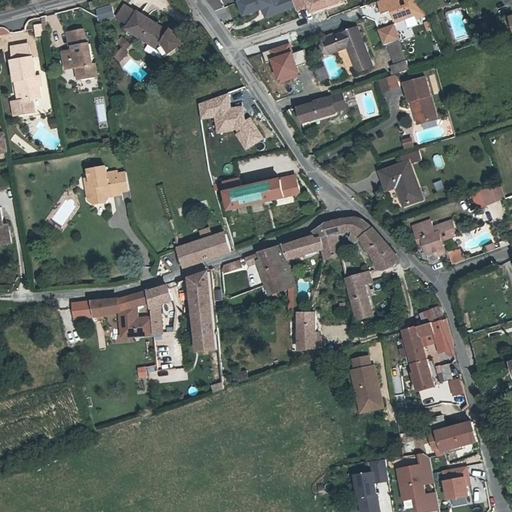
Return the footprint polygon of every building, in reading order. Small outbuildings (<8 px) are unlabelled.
[(265,17),(294,7),(291,0),(240,0),(236,1),(241,16),(261,9),(265,17)] [(293,0),(297,10),(307,7),(309,13),(344,2),(343,0),(293,0)] [(424,17),(417,0),(402,0),(404,5),(398,7),(395,0),(378,0),(376,1),(380,15),(389,12),(393,23),(412,17),(414,20),(424,17)] [(117,18),(127,24),(135,10),(126,4),(117,18)] [(99,20),(114,17),(111,6),(96,10),(99,20)] [(462,7),(446,11),(453,42),(469,38),(462,7)] [(127,24),(125,28),(157,48),(159,44),(168,31),(135,10),(127,24)] [(44,25),(36,26),(38,36),(46,34),(44,25)] [(338,49),(347,47),(355,71),(371,66),(358,26),(333,34),(329,37),(327,41),(330,47),(334,50),(338,49)] [(168,31),(159,44),(165,54),(182,44),(174,31),(170,28),(168,31)] [(3,29),(0,29),(0,37),(10,36),(9,30),(3,29)] [(70,32),(71,43),(75,42),(76,47),(72,48),(66,49),(68,60),(73,59),(75,67),(79,66),(82,78),(100,75),(97,62),(96,62),(92,42),(89,43),(86,29),(70,32)] [(399,40),(387,44),(395,66),(406,62),(399,40)] [(8,60),(12,81),(16,80),(21,99),(21,100),(30,98),(41,96),(39,85),(42,85),(39,72),(36,73),(33,55),(25,57),(23,43),(7,47),(10,60),(8,60)] [(291,54),(288,45),(263,53),(266,61),(269,60),(276,80),(299,72),(297,67),(310,63),(305,49),(291,54)] [(329,67),(319,69),(321,81),(331,80),(329,67)] [(380,81),(383,92),(398,88),(395,76),(394,76),(380,81)] [(407,85),(412,103),(416,102),(423,124),(439,119),(427,79),(407,85)] [(16,80),(12,81),(16,100),(21,99),(16,80)] [(230,108),(228,93),(199,104),(202,119),(214,117),(217,133),(235,129),(238,132),(236,134),(245,150),(263,139),(250,118),(245,121),(243,106),(230,108)] [(329,97),(329,98),(312,104),(312,105),(296,110),(300,124),(334,113),(333,112),(345,109),(340,94),(329,97)] [(21,100),(21,99),(16,100),(11,101),(13,114),(30,111),(32,108),(30,98),(21,100)] [(419,125),(423,124),(416,102),(412,103),(419,125)] [(0,152),(12,151),(9,132),(0,134),(0,152)] [(410,138),(402,141),(404,149),(413,146),(410,138)] [(421,151),(412,154),(415,164),(424,161),(421,151)] [(385,190),(397,186),(404,206),(422,199),(409,161),(379,171),(385,190)] [(87,168),(88,175),(90,183),(85,188),(87,198),(91,203),(104,201),(107,196),(106,192),(112,191),(113,195),(121,193),(118,171),(107,172),(106,165),(87,168)] [(216,190),(226,188),(232,210),(302,192),(296,175),(242,188),(240,179),(214,184),(216,190)] [(438,190),(446,188),(444,180),(436,183),(438,190)] [(491,205),(508,199),(503,185),(486,190),(491,205)] [(0,246),(16,244),(14,231),(9,232),(8,226),(5,208),(0,209),(0,246)] [(358,219),(342,220),(345,231),(356,230),(358,219)] [(364,219),(358,219),(356,230),(352,236),(359,240),(363,237),(375,229),(364,219)] [(421,241),(430,262),(439,258),(436,250),(445,247),(442,240),(457,233),(451,219),(428,229),(425,222),(413,227),(416,235),(416,236),(419,243),(421,241)] [(318,238),(337,233),(345,231),(342,220),(324,224),(315,231),(317,235),(318,238)] [(375,229),(363,237),(376,257),(379,267),(385,268),(395,265),(397,256),(392,248),(375,229)] [(311,237),(313,240),(316,249),(322,247),(326,257),(342,253),(337,233),(318,238),(317,235),(311,237)] [(233,253),(227,234),(180,248),(187,268),(233,253)] [(366,250),(370,248),(363,237),(359,240),(366,250)] [(313,240),(303,244),(306,252),(316,249),(313,240)] [(290,259),(306,252),(303,244),(302,241),(286,246),(290,259)] [(493,244),(485,247),(487,253),(495,250),(493,244)] [(290,288),(296,285),(284,247),(284,246),(259,255),(255,260),(258,263),(262,260),(267,270),(265,272),(272,296),(290,288)] [(347,276),(355,307),(370,303),(365,283),(374,281),(371,270),(347,276)] [(193,278),(199,353),(204,352),(205,355),(207,355),(207,352),(218,351),(212,272),(193,278)] [(183,279),(183,290),(192,290),(192,279),(183,279)] [(151,307),(152,316),(152,319),(154,337),(155,347),(162,346),(161,333),(162,332),(160,305),(173,299),(168,286),(150,292),(151,307)] [(151,307),(150,292),(149,291),(134,295),(134,297),(126,299),(122,298),(94,302),(95,310),(99,310),(100,316),(123,313),(123,337),(154,337),(152,319),(140,319),(140,307),(151,307)] [(370,303),(355,307),(357,318),(373,314),(370,303)] [(438,307),(420,315),(423,324),(442,316),(438,307)] [(299,349),(316,347),(316,311),(299,310),(299,328),(299,349)] [(431,324),(434,334),(434,333),(440,353),(452,349),(452,347),(454,346),(446,320),(431,324)] [(419,328),(404,332),(407,341),(410,349),(412,355),(414,364),(428,360),(421,337),(419,328)] [(405,350),(410,349),(407,341),(400,344),(405,358),(407,357),(405,350)] [(165,346),(158,348),(160,365),(168,364),(165,346)] [(356,371),(353,372),(359,401),(363,400),(365,408),(381,404),(378,389),(380,389),(375,366),(372,367),(369,357),(354,361),(356,371)] [(428,360),(414,364),(417,373),(415,374),(420,391),(436,386),(428,360)] [(151,382),(188,380),(187,366),(140,369),(140,378),(151,377),(151,382)] [(451,380),(454,396),(465,394),(462,378),(451,380)] [(225,383),(213,385),(215,392),(226,389),(225,383)] [(385,409),(380,389),(378,389),(381,404),(365,408),(363,400),(359,401),(362,414),(385,409)] [(433,449),(443,447),(443,449),(444,451),(477,442),(472,423),(447,429),(443,417),(429,420),(433,433),(433,434),(429,436),(433,449)] [(444,451),(443,449),(436,451),(437,458),(445,456),(444,451)] [(436,482),(431,458),(425,454),(420,455),(422,465),(400,470),(406,501),(418,498),(420,511),(428,511),(439,510),(435,494),(427,495),(425,484),(436,482)] [(389,481),(386,460),(372,462),(373,473),(356,476),(362,511),(378,511),(380,511),(376,484),(389,481)] [(469,477),(467,466),(445,471),(451,499),(470,495),(466,477),(469,477)]
